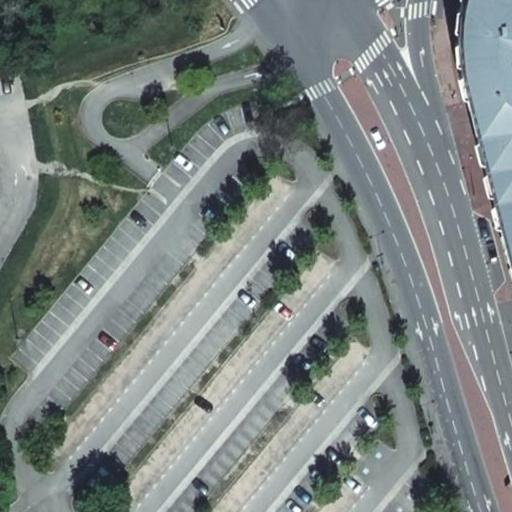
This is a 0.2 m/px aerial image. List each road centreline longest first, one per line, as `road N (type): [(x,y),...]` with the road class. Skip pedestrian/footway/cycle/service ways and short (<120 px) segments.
road 1 (secondary): [(307,46),(403,256),(481,511)]
road 2 (unknown): [(45,511),(302,179)]
road 3 (unknown): [(353,268),(148,511)]
road 4 (secondary): [(457,256),(356,8)]
road 5 (secondary): [(457,256),(422,0)]
road 6 (unknown): [(258,511),(382,355)]
road 7 (unknown): [(382,355),(411,441),(356,511)]
road 8 (secondary): [(511,427),(457,256)]
road 9 (unknown): [(302,179),(272,151),(249,147),(224,162),(199,205)]
